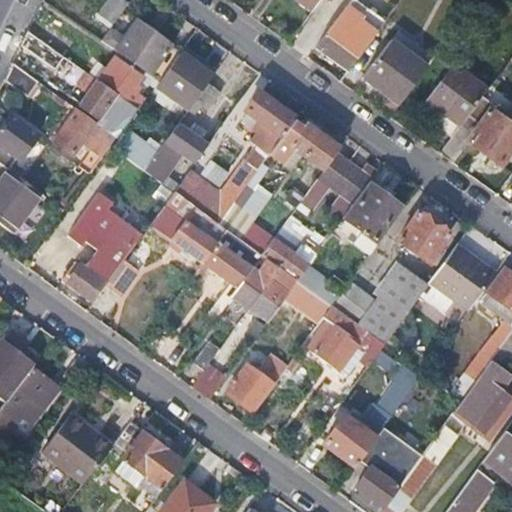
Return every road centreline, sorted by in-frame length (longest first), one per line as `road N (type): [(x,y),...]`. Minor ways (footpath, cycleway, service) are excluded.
road 1 (residential): [(330,511),(0,274)]
road 2 (residential): [(511,230),(191,0)]
